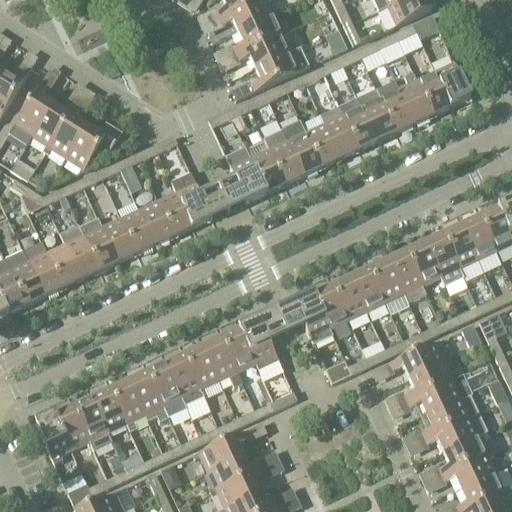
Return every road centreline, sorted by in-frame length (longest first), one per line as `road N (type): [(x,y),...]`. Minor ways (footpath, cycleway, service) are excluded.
road 1 (residential): [(511,124),(12,357),(0,370)]
road 2 (residential): [(0,392),(27,389),(511,166)]
road 3 (residential): [(150,0),(186,24),(222,106),(164,131),(0,20)]
road 4 (residential): [(417,511),(361,392),(273,432)]
